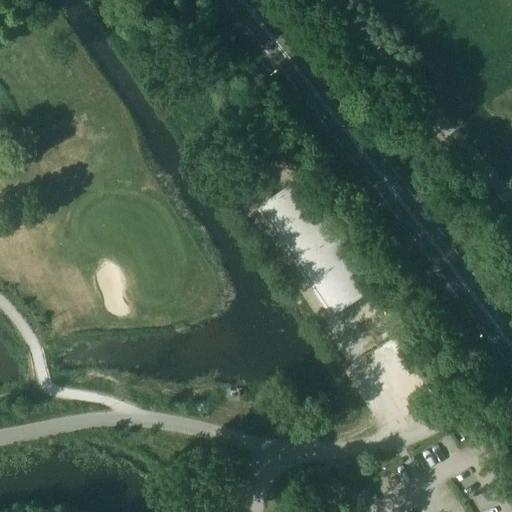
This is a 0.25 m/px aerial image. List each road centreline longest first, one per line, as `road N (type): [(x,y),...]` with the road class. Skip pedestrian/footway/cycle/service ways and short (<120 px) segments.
road 1 (primary): [(511,347),(238,0)]
road 2 (unclassified): [(263,449),(178,425),(88,423),(0,436)]
road 3 (unclassified): [(263,449),(331,451),(394,441)]
